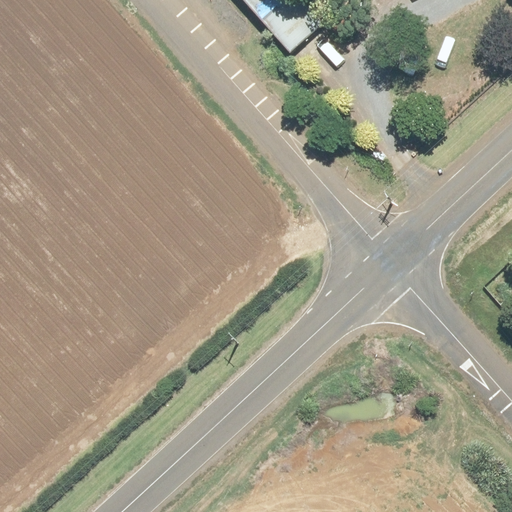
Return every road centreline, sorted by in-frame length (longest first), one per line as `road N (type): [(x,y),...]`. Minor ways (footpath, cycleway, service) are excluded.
road 1 (tertiary): [(121,511),(390,265)]
road 2 (unclassified): [(158,0),(390,265)]
road 3 (unclassified): [(390,265),(511,404)]
road 4 (tertiary): [(390,265),(511,153)]
